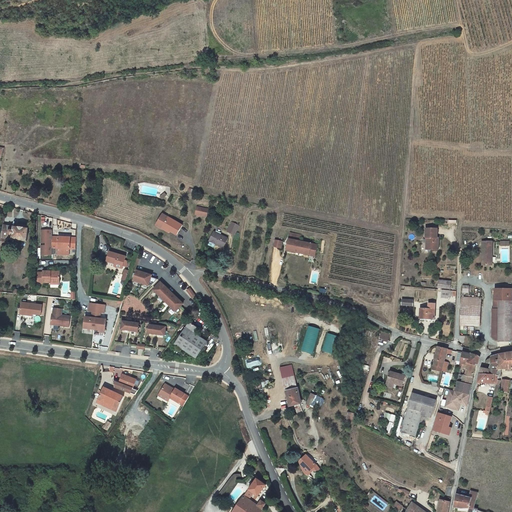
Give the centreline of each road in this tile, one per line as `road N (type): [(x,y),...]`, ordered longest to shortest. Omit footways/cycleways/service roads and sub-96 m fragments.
road 1 (track): [(463,36),(271,65),(0,88)]
road 2 (residential): [(482,353),(417,338),(340,304),(205,272),(191,277)]
road 3 (track): [(423,38),(392,329)]
road 4 (track): [(460,26),(241,55),(213,30),(215,0)]
road 5 (residential): [(222,367),(207,372),(0,342)]
road 6 (unclassified): [(191,277),(132,235),(0,196)]
road 7 (residential): [(482,353),(450,511)]
road 8 (unclassified): [(290,511),(222,367)]
